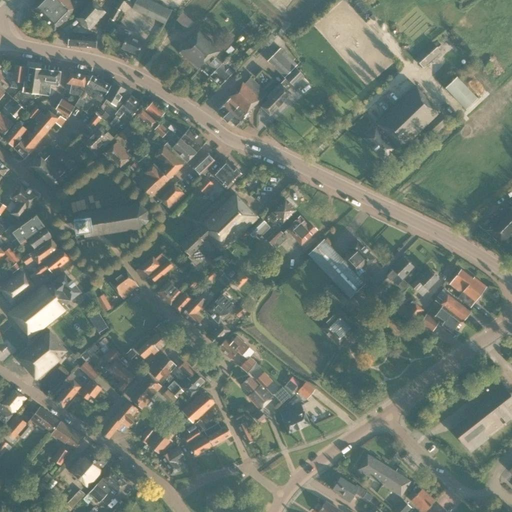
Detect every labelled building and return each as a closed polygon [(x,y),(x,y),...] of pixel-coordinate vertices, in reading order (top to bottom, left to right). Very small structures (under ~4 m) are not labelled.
[(82,4),(77,0),(38,0),(36,2),(34,5),(33,9),(55,31),(82,4)] [(68,46),(97,48),(98,35),(93,35),(94,30),(90,30),(105,14),(106,12),(98,4),(92,0),(76,18),(82,23),(70,33),(69,33),(68,46)] [(99,0),(109,8),(115,0),(99,0)] [(123,0),(120,0),(116,7),(121,10),(126,2),(123,0)] [(132,8),(164,24),(172,10),(151,0),(136,0),(135,3),(132,8)] [(116,8),(110,18),(115,21),(120,11),(116,8)] [(176,20),(187,30),(194,22),(183,13),(176,20)] [(251,21),(246,26),(252,31),(256,27),(251,21)] [(122,48),(138,55),(143,42),(130,37),(132,32),(125,30),(121,40),(125,41),(122,48)] [(179,53),(198,70),(200,68),(209,76),(222,64),(215,57),(221,50),(200,31),(179,53)] [(271,35),(263,44),(268,48),(276,39),(271,35)] [(415,59),(423,68),(441,52),(432,43),(415,59)] [(231,47),(226,53),(229,56),(234,50),(231,47)] [(222,64),(209,76),(220,86),(232,73),(228,69),(227,69),(223,65),(225,63),(224,62),(222,64)] [(26,67),(15,65),(12,87),(23,89),(26,67)] [(23,92),(50,95),(51,84),(59,85),(61,72),(30,68),(28,83),(25,82),(23,92)] [(291,94),(288,90),(293,85),(294,86),(304,76),(296,68),(267,96),(269,98),(262,106),(270,115),(291,94)] [(79,96),(84,90),(87,75),(70,72),(67,83),(72,84),(70,93),(79,96)] [(87,94),(90,96),(91,95),(102,102),(106,95),(111,86),(92,76),(79,99),(83,101),(87,94)] [(223,118),(227,122),(230,120),(236,126),(250,112),(249,111),(262,99),(267,93),(251,77),(245,84),(243,82),(229,97),(230,98),(219,110),(225,116),(223,118)] [(454,97),(466,86),(458,77),(446,89),(454,97)] [(119,101),(126,89),(116,84),(106,100),(103,104),(107,106),(109,105),(116,110),(118,112),(124,104),(119,101)] [(365,138),(384,159),(395,148),(385,138),(388,135),(402,149),(441,112),(416,86),(377,123),(379,125),(365,138)] [(124,104),(118,112),(115,115),(116,116),(119,118),(124,113),(131,118),(142,105),(131,96),(124,104)] [(62,99),(56,110),(69,118),(75,106),(62,99)] [(146,110),(158,120),(165,113),(153,102),(146,110)] [(11,113),(16,118),(25,110),(19,104),(11,113)] [(26,117),(32,122),(41,111),(36,107),(26,117)] [(105,120),(109,116),(101,108),(97,113),(105,120)] [(142,109),(138,114),(151,127),(156,122),(142,109)] [(0,135),(2,137),(14,123),(0,111),(0,135)] [(38,123),(34,128),(35,130),(43,136),(55,122),(61,127),(66,120),(60,116),(58,118),(49,111),(45,115),(42,112),(36,118),(36,121),(38,123)] [(428,127),(435,135),(449,121),(442,113),(428,127)] [(87,125),(92,129),(101,119),(96,114),(87,125)] [(119,118),(116,116),(110,124),(113,127),(120,119),(119,118)] [(18,121),(4,139),(14,147),(28,130),(18,121)] [(154,130),(162,138),(169,131),(161,123),(154,130)] [(127,127),(124,130),(123,131),(129,137),(133,133),(127,127)] [(178,129),(175,133),(197,152),(206,142),(189,128),(184,134),(178,129)] [(43,136),(35,130),(32,134),(29,131),(14,148),(25,159),(33,149),(43,136)] [(86,143),(94,151),(102,143),(105,146),(114,138),(108,132),(105,135),(99,130),(86,143)] [(118,134),(125,141),(128,137),(122,131),(118,134)] [(167,143),(187,162),(197,152),(181,139),(176,144),(171,139),(167,143)] [(106,152),(121,167),(132,156),(117,141),(106,152)] [(162,171),(169,179),(187,162),(167,143),(164,146),(155,156),(163,163),(166,167),(162,171)] [(56,161),(70,175),(77,167),(64,154),(65,152),(58,145),(52,150),(60,158),(56,161)] [(142,162),(148,157),(144,153),(138,158),(142,162)] [(194,168),(202,176),(216,162),(208,154),(194,168)] [(32,166),(44,178),(58,164),(50,156),(45,161),(41,157),(32,166)] [(234,169),(226,161),(213,175),(227,189),(241,174),(235,168),(234,169)] [(0,179),(9,169),(0,162),(0,179)] [(66,172),(58,164),(44,178),(55,190),(64,181),(60,177),(66,172)] [(145,172),(147,174),(153,180),(151,182),(159,189),(169,179),(154,164),(145,172)] [(147,174),(138,183),(141,187),(151,197),(159,189),(151,182),(153,180),(147,174)] [(197,187),(206,195),(215,186),(206,177),(197,187)] [(22,183),(11,198),(18,204),(11,214),(20,220),(27,210),(28,211),(39,195),(22,183)] [(160,199),(172,210),(186,195),(174,184),(160,199)] [(203,225),(189,239),(197,249),(207,239),(222,254),(260,218),(234,192),(202,224),(203,225)] [(273,222),(278,217),(283,222),(295,210),(286,200),(268,217),(273,222)] [(148,220),(149,220),(149,219),(148,211),(147,210),(140,205),(139,205),(82,214),(82,220),(78,221),(79,230),(84,230),(85,236),(142,227),(142,228),(143,227),(148,220)] [(511,209),(510,208),(498,220),(496,218),(493,221),(492,220),(484,229),(501,244),(511,233),(511,209)] [(21,244),(45,227),(36,214),(12,232),(21,244)] [(301,245),(317,230),(311,223),(309,225),(301,216),(294,222),(294,223),(287,229),(301,245)] [(247,231),(250,234),(253,232),(255,234),(267,222),(261,217),(247,231)] [(52,236),(46,227),(28,240),(35,249),(52,236)] [(279,228),(267,240),(275,248),(276,247),(277,247),(279,245),(280,245),(288,238),(279,228)] [(30,253),(39,265),(60,250),(51,238),(30,253)] [(197,249),(189,239),(181,247),(190,256),(188,257),(193,262),(196,265),(200,262),(201,262),(206,258),(197,249)] [(308,255),(340,288),(349,298),(365,283),(356,273),(364,265),(366,267),(375,258),(358,240),(349,248),(351,251),(343,259),(324,240),(308,255)] [(10,248),(5,252),(15,264),(20,260),(10,248)] [(38,270),(29,277),(33,281),(36,285),(40,282),(37,278),(49,269),(52,273),(71,259),(64,248),(37,269),(38,270)] [(153,257),(136,270),(144,279),(169,259),(163,253),(155,259),(153,257)] [(23,258),(27,265),(33,261),(29,254),(23,258)] [(393,270),(387,276),(392,281),(398,274),(402,279),(414,267),(414,266),(414,265),(412,262),(411,263),(405,257),(393,269),(393,270)] [(150,277),(154,283),(173,267),(168,261),(150,277)] [(135,281),(127,269),(110,282),(123,299),(127,296),(129,298),(141,290),(135,282),(135,281)] [(450,284),(456,288),(462,293),(458,297),(471,307),(487,287),(472,275),(471,277),(461,269),(450,284)] [(36,285),(33,281),(29,277),(24,270),(0,287),(0,289),(12,304),(36,285)] [(203,278),(208,284),(217,276),(212,270),(203,278)] [(430,270),(424,275),(423,273),(410,286),(417,292),(423,285),(428,290),(439,278),(430,270)] [(45,285),(9,314),(30,340),(70,309),(66,304),(81,292),(65,273),(47,288),(45,285)] [(234,282),(240,288),(249,279),(243,273),(234,282)] [(188,284),(193,289),(201,281),(196,276),(188,284)] [(181,293),(169,281),(157,292),(171,305),(181,293)] [(365,292),(369,296),(378,288),(374,283),(365,292)] [(332,285),(327,285),(324,289),(324,293),(331,301),(326,305),(335,314),(329,319),(321,327),(339,346),(358,327),(340,309),(348,301),(332,285)] [(369,296),(373,300),(378,296),(382,292),(378,288),(369,296)] [(172,306),(180,313),(193,300),(186,292),(172,306)] [(443,306),(463,322),(471,312),(448,294),(443,301),(438,297),(435,300),(443,306)] [(112,307),(104,295),(97,299),(105,311),(112,307)] [(195,299),(181,314),(197,328),(204,320),(196,314),(208,301),(200,295),(195,299)] [(223,295),(206,311),(219,323),(235,307),(223,295)] [(404,315),(412,322),(417,316),(418,318),(424,311),(412,301),(408,307),(409,308),(404,315)] [(234,312),(239,318),(247,312),(241,306),(234,312)] [(463,322),(443,306),(435,317),(441,321),(439,325),(453,336),(454,335),(457,335),(459,332),(459,330),(459,329),(458,328),(463,322)] [(421,323),(433,331),(439,322),(426,314),(421,323)] [(221,322),(207,337),(216,345),(230,330),(221,322)] [(158,332),(149,340),(158,351),(167,343),(163,338),(168,333),(159,324),(154,329),(158,332)] [(17,355),(37,380),(62,359),(60,357),(68,351),(49,329),(17,355)] [(231,343),(226,339),(218,348),(231,359),(239,350),(244,354),(250,347),(237,336),(231,343)] [(158,351),(149,340),(137,351),(144,359),(152,352),(154,355),(158,351)] [(111,362),(120,354),(113,346),(103,355),(111,362)] [(170,374),(177,365),(174,363),(167,356),(152,374),(163,384),(166,380),(169,382),(174,377),(170,374)] [(241,366),(248,373),(258,369),(261,366),(250,357),(247,360),(247,359),(241,366)] [(104,368),(107,371),(121,382),(117,386),(122,391),(135,376),(116,360),(111,366),(108,364),(104,368)] [(196,372),(185,361),(178,367),(189,379),(196,372)] [(80,368),(89,376),(95,370),(86,362),(80,368)] [(68,386),(55,401),(63,407),(82,387),(74,379),(76,376),(72,372),(63,382),(68,386)] [(205,381),(197,372),(189,380),(188,378),(172,393),(177,398),(184,391),(191,397),(198,390),(197,389),(205,381)] [(242,384),(251,394),(248,396),(260,410),(273,398),(265,388),(273,382),(264,372),(256,379),(261,384),(259,386),(250,377),(242,384)] [(150,376),(144,384),(155,394),(162,386),(150,376)] [(300,383),(292,377),(288,382),(296,388),(300,383)] [(87,399),(91,395),(94,398),(102,388),(91,379),(80,393),(87,399)] [(298,392),(307,399),(315,388),(306,381),(298,392)] [(500,381),(492,388),(465,409),(470,414),(452,428),(465,445),(466,445),(471,452),(489,438),(488,436),(511,416),(511,391),(510,392),(509,393),(500,381)] [(144,384),(137,391),(149,401),(155,394),(144,384)] [(0,403),(0,418),(5,423),(26,398),(13,389),(1,404),(0,403)] [(163,393),(174,403),(177,400),(167,389),(163,393)] [(149,401),(137,391),(131,399),(142,409),(149,401)] [(205,391),(182,411),(193,423),(193,422),(195,424),(202,432),(207,428),(198,418),(215,403),(205,391)] [(279,409),(281,413),(289,433),(310,423),(302,404),(289,410),(288,408),(300,396),(297,392),(285,403),(285,402),(279,409)] [(184,406),(179,400),(175,404),(180,409),(184,406)] [(138,409),(128,401),(114,417),(124,425),(127,428),(135,418),(133,416),(138,409)] [(44,430),(46,428),(51,432),(60,421),(40,407),(30,419),(44,430)] [(252,429),(252,428),(248,420),(247,421),(246,417),(243,411),(235,415),(238,421),(240,424),(237,425),(246,444),(255,440),(254,439),(256,438),(252,429)] [(255,417),(259,422),(266,416),(262,411),(255,417)] [(14,438),(15,439),(18,435),(27,425),(28,424),(16,414),(3,428),(8,433),(14,438)] [(119,431),(124,425),(114,417),(101,433),(109,439),(117,429),(119,431)] [(66,442),(76,449),(85,437),(61,421),(51,433),(66,443),(66,442)] [(168,422),(164,426),(163,425),(148,444),(161,455),(173,441),(170,439),(174,435),(169,430),(172,427),(168,422)] [(205,431),(213,446),(232,435),(227,425),(221,428),(218,423),(205,431)] [(22,438),(31,429),(27,425),(18,435),(22,438)] [(188,429),(190,433),(197,429),(194,425),(188,429)] [(140,438),(147,444),(156,433),(149,427),(140,438)] [(207,436),(197,441),(196,439),(202,435),(198,429),(184,438),(194,457),(213,446),(207,436)] [(10,443),(14,438),(8,433),(3,437),(10,443)] [(143,444),(133,436),(129,443),(139,450),(143,444)] [(185,456),(179,446),(161,457),(172,474),(180,468),(176,462),(185,456)] [(52,459),(62,466),(71,454),(61,447),(52,459)] [(101,469),(107,461),(91,447),(69,471),(88,487),(102,470),(101,469)] [(379,461),(368,454),(358,469),(401,496),(410,481),(404,477),(406,473),(398,468),(396,472),(390,468),(388,472),(377,465),(379,461)] [(53,475),(59,469),(56,466),(50,472),(53,475)] [(112,489),(118,494),(127,484),(111,469),(97,484),(107,494),(112,489)] [(46,483),(51,477),(47,473),(42,480),(46,483)] [(341,478),(333,490),(343,496),(343,498),(349,502),(355,493),(363,498),(368,491),(357,484),(355,487),(341,478)] [(50,491),(57,482),(53,479),(46,487),(50,491)] [(91,491),(97,485),(94,482),(88,488),(91,491)] [(100,502),(107,494),(97,484),(97,485),(91,491),(90,492),(100,502)] [(67,504),(72,509),(86,495),(80,489),(67,504)] [(422,489),(411,501),(423,511),(425,511),(432,505),(435,501),(422,489)] [(392,511),(407,511),(412,508),(404,500),(392,511)] [(341,511),(326,502),(319,511),(341,511)]
